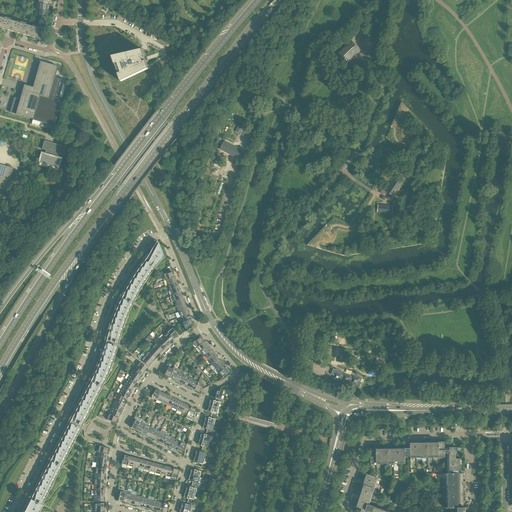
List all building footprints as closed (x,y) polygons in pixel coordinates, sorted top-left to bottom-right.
[(5,18),(0,16),(0,27),(1,28),(1,29),(2,29),(3,29),(4,29),(8,30),(9,30),(10,31),(14,20),(7,18),(6,18),(5,18)] [(122,21),(132,28),(135,23),(126,16),(122,21)] [(20,22),(14,20),(10,31),(12,31),(13,32),(17,33),(18,33),(19,34),(20,34),(23,35),(25,35),(26,35),(29,25),(22,23),(22,22),(20,22)] [(36,27),(29,25),(26,35),(27,36),(29,36),(32,37),(33,37),(33,38),(34,38),(35,38),(38,39),(40,39),(40,40),(42,40),(45,29),(38,27),(37,27),(36,27)] [(351,41),(336,55),(344,64),(360,50),(351,41)] [(141,49),(112,56),(120,80),(148,68),(141,49)] [(14,97),(9,112),(15,114),(27,117),(33,119),(32,120),(31,124),(40,126),(53,130),(54,126),(58,113),(61,102),(62,99),(55,97),(60,80),(54,78),(58,66),(46,63),(45,63),(40,61),(38,68),(36,76),(33,85),(32,87),(24,85),(22,90),(20,99),(14,97)] [(395,127),(398,128),(399,128),(400,125),(406,111),(407,110),(407,109),(408,108),(401,101),(391,125),(392,126),(395,127)] [(254,126),(257,120),(250,117),(248,122),(250,123),(251,122),(253,123),(252,125),(254,126)] [(45,153),(42,153),(42,152),(41,152),(37,165),(58,171),(62,158),(61,158),(60,158),(58,157),(59,154),(63,155),(65,147),(44,141),(42,149),(46,150),(45,153)] [(226,143),(223,147),(241,156),(244,152),(226,143)] [(0,214),(1,212),(0,211),(0,188),(7,190),(13,168),(6,166),(5,169),(0,167),(0,214)] [(423,188),(425,191),(429,189),(424,177),(419,179),(420,182),(423,188)] [(378,205),(377,213),(392,214),(393,206),(378,205)] [(325,226),(306,245),(316,248),(316,247),(317,246),(320,243),(328,234),(330,232),(330,231),(328,229),(325,226)] [(146,258),(142,264),(139,267),(137,270),(135,274),(132,278),(130,281),(128,285),(126,288),(124,292),(122,295),(121,298),(119,302),(118,305),(116,309),(114,313),(113,316),(112,320),(110,324),(109,328),(108,332),(107,335),(106,339),(107,339),(107,340),(108,340),(109,341),(110,341),(111,342),(112,342),(113,342),(114,343),(116,343),(117,343),(118,340),(119,336),(120,332),(121,327),(122,328),(123,328),(125,321),(127,315),(126,315),(127,313),(128,309),(130,305),(131,303),(132,300),(132,301),(134,297),(136,293),(138,289),(139,290),(140,290),(142,287),(144,284),(145,281),(147,279),(146,279),(145,278),(148,275),(150,272),(153,268),(153,267),(155,265),(159,260),(160,261),(162,258),(163,258),(163,257),(163,256),(158,244),(146,258)] [(163,275),(165,280),(174,276),(172,272),(169,273),(169,272),(168,272),(170,271),(168,266),(162,273),(163,275)] [(165,280),(167,285),(176,282),(175,279),(174,276),(165,280)] [(167,285),(170,290),(178,287),(177,285),(178,284),(176,282),(167,285)] [(170,290),(172,296),(181,292),(180,289),(179,290),(178,287),(170,290)] [(172,296),(174,301),(182,298),(181,295),(182,295),(181,292),(172,296)] [(174,301),(176,307),(185,303),(184,300),(183,300),(182,298),(174,301)] [(176,307),(178,312),(186,308),(185,306),(186,306),(185,303),(176,307)] [(178,312),(180,317),(189,314),(188,311),(187,311),(186,308),(178,312)] [(180,317),(182,322),(191,319),(190,317),(190,316),(189,314),(180,317)] [(191,319),(182,322),(185,329),(190,326),(190,325),(193,324),(191,319)] [(172,328),(167,332),(174,339),(175,337),(178,335),(172,328)] [(165,333),(163,335),(170,343),(172,341),(172,340),(174,339),(167,332),(165,333)] [(163,335),(159,339),(166,346),(168,344),(168,345),(170,343),(163,335)] [(153,341),(155,343),(162,350),(164,348),(166,346),(159,339),(157,337),(153,341)] [(193,343),(196,347),(203,341),(200,337),(197,339),(192,343),(193,343)] [(196,347),(200,351),(207,345),(205,343),(203,341),(196,347)] [(72,421),(73,422),(74,422),(75,423),(76,423),(77,424),(78,424),(79,425),(80,425),(82,422),(88,411),(89,411),(96,399),(95,399),(94,398),(100,387),(101,384),(102,384),(103,380),(105,377),(107,372),(108,372),(109,372),(110,369),(111,366),(112,364),(113,362),(114,359),(113,359),(112,359),(113,355),(115,352),(116,348),(116,346),(105,343),(106,343),(105,343),(105,345),(104,349),(102,352),(101,356),(100,359),(99,362),(98,365),(96,369),(95,372),(93,375),(91,379),(71,419),(72,420),(72,421)] [(154,345),(151,347),(158,353),(160,351),(161,352),(162,350),(155,343),(154,345)] [(200,351),(204,356),(211,350),(209,348),(209,347),(207,345),(200,351)] [(151,347),(148,351),(155,358),(157,356),(157,355),(158,353),(151,347)] [(145,349),(142,354),(151,361),(153,359),(154,360),(155,358),(148,351),(145,349)] [(204,356),(208,360),(215,354),(213,351),(212,352),(211,350),(204,356)] [(151,361),(142,354),(138,358),(141,360),(148,366),(151,361)] [(208,360),(211,364),(218,358),(216,356),(217,356),(215,354),(208,360)] [(215,368),(215,369),(222,362),(220,360),(218,358),(211,364),(212,365),(210,367),(212,370),(215,368)] [(138,364),(136,366),(143,372),(144,370),(147,367),(139,361),(138,364)] [(215,369),(219,373),(225,367),(224,365),(222,362),(215,369)] [(134,368),(133,370),(140,376),(142,373),(143,372),(136,366),(134,368)] [(164,375),(169,377),(173,369),(168,367),(168,366),(167,366),(166,366),(161,372),(165,374),(164,375)] [(171,378),(174,380),(179,369),(174,367),(173,369),(169,377),(168,378),(171,379),(171,378)] [(225,367),(219,373),(222,377),(222,378),(227,373),(226,373),(229,371),(225,367)] [(176,381),(179,383),(183,374),(184,372),(179,369),(174,380),(176,381)] [(338,384),(341,385),(343,386),(344,384),(345,385),(352,388),(353,386),(354,387),(359,389),(361,383),(360,382),(361,378),(352,375),(352,376),(343,373),(343,374),(342,373),(343,371),(336,369),(336,370),(333,369),(331,374),(333,375),(332,379),(333,379),(332,380),(336,381),(336,382),(338,383),(338,384)] [(131,373),(129,375),(137,380),(138,379),(140,376),(133,370),(131,373)] [(182,383),(184,385),(188,377),(183,374),(179,383),(181,384),(182,383)] [(128,377),(126,380),(134,385),(136,382),(137,380),(129,375),(128,377)] [(186,386),(189,388),(193,379),(188,377),(184,385),(186,386)] [(192,388),(194,390),(198,382),(193,379),(189,388),(191,389),(192,388)] [(126,380),(123,384),(131,389),(133,387),(134,385),(126,380)] [(198,382),(194,390),(199,392),(200,389),(201,389),(201,390),(204,384),(203,384),(198,382)] [(122,387),(121,389),(129,394),(130,391),(131,389),(123,384),(122,387)] [(214,398),(216,398),(220,399),(222,394),(223,394),(224,394),(224,393),(224,392),(224,391),(223,391),(223,390),(218,388),(217,391),(216,391),(214,398)] [(121,389),(118,394),(126,398),(127,397),(129,394),(121,389)] [(151,397),(156,400),(160,392),(155,390),(154,392),(153,392),(151,397),(151,398),(151,397)] [(156,400),(161,402),(165,394),(163,392),(163,393),(160,392),(156,400)] [(117,397),(115,399),(124,403),(125,400),(126,398),(118,394),(117,397)] [(161,402),(166,405),(170,397),(168,396),(168,395),(165,394),(161,402)] [(166,405),(171,407),(176,399),(173,397),(173,398),(170,397),(166,405)] [(210,400),(208,405),(218,408),(220,402),(223,403),(224,400),(220,399),(216,398),(215,401),(213,400),(213,401),(210,400)] [(115,399),(113,404),(122,408),(123,406),(124,403),(115,399)] [(171,407),(177,410),(181,402),(178,401),(178,400),(176,399),(171,407)] [(177,410),(182,412),(186,404),(183,402),(183,403),(181,402),(177,410)] [(112,406),(111,409),(120,413),(121,410),(122,408),(113,404),(112,406)] [(182,412),(187,415),(191,407),(188,406),(189,405),(186,404),(182,412)] [(212,412),(211,415),(217,417),(218,414),(217,413),(218,408),(208,405),(207,410),(210,411),(210,412),(212,412)] [(191,407),(187,415),(185,418),(193,421),(193,418),(195,412),(194,412),(195,409),(191,407)] [(111,409),(109,414),(118,418),(119,416),(120,413),(111,409)] [(118,418),(109,414),(108,417),(107,420),(116,423),(117,420),(118,418)] [(205,417),(204,422),(213,425),(215,419),(218,420),(219,417),(217,417),(211,415),(210,418),(208,417),(208,418),(205,417)] [(131,428),(136,430),(139,422),(141,419),(135,416),(134,419),(134,420),(132,425),(131,428)] [(69,423),(69,422),(31,497),(23,511),(37,511),(40,507),(41,505),(40,504),(41,502),(42,502),(48,490),(49,491),(55,479),(55,478),(54,478),(60,466),(61,463),(61,464),(67,452),(68,452),(69,452),(75,440),(74,440),(73,440),(79,428),(69,423)] [(138,432),(140,433),(145,424),(139,422),(136,430),(138,431),(138,432)] [(207,429),(206,432),(215,434),(215,431),(212,430),(213,425),(204,422),(202,427),(205,428),(207,429)] [(143,434),(146,435),(150,427),(145,424),(140,433),(143,434)] [(148,437),(151,438),(155,429),(150,427),(146,435),(148,436),(148,437)] [(154,439),(156,440),(160,432),(155,429),(151,438),(153,439),(154,439)] [(158,442),(161,443),(165,435),(167,432),(161,429),(160,432),(156,440),(159,441),(158,442)] [(199,439),(209,442),(211,442),(213,437),(214,437),(215,434),(206,432),(205,435),(203,434),(203,435),(200,434),(199,439)] [(164,444),(166,445),(170,437),(165,435),(161,443),(164,445),(164,444)] [(169,447),(171,448),(175,440),(170,437),(166,445),(169,446),(169,447)] [(202,446),(202,449),(210,451),(208,450),(209,448),(207,447),(209,442),(199,439),(198,444),(200,445),(202,446)] [(174,449),(177,450),(181,442),(175,440),(171,448),(174,450),(174,449)] [(396,448),(393,448),(391,448),(391,447),(385,447),(385,448),(379,448),(379,447),(373,447),(373,448),(370,448),(371,464),(405,464),(405,457),(408,457),(410,457),(410,458),(445,457),(445,471),(461,470),(461,459),(458,459),(458,447),(455,447),(455,445),(448,445),(448,448),(445,448),(445,442),(442,442),(442,441),(436,441),(436,442),(430,442),(430,441),(425,441),(425,442),(419,442),(419,441),(413,441),(413,442),(410,442),(410,448),(408,448),(405,448),(402,448),(402,447),(396,447),(396,448)] [(181,442),(177,450),(181,452),(183,450),(184,450),(184,451),(186,444),(186,445),(181,442)] [(196,451),(194,456),(204,459),(206,453),(209,454),(210,451),(202,449),(201,452),(199,451),(199,452),(196,451)] [(121,464),(127,465),(129,456),(124,455),(123,458),(121,464)] [(127,465),(132,467),(135,457),(132,457),(129,456),(127,465)] [(204,459),(194,456),(193,461),(196,462),(203,464),(204,459)] [(138,468),(143,470),(146,460),(143,459),(143,460),(140,459),(138,468)] [(149,471),(154,473),(157,463),(154,463),(151,462),(149,471)] [(160,474),(165,476),(168,466),(165,466),(162,465),(160,474)] [(173,468),(171,477),(170,480),(176,482),(178,473),(177,473),(178,470),(173,468)] [(445,508),(454,508),(453,511),(465,511),(465,507),(464,507),(463,473),(445,473),(445,508)] [(193,482),(192,484),(200,486),(201,484),(200,483),(201,478),(199,477),(189,474),(188,480),(191,480),(191,481),(193,482)] [(360,476),(360,478),(359,480),(363,481),(361,488),(357,487),(355,490),(361,492),(358,499),(353,497),(352,501),(356,503),(355,506),(362,509),(360,511),(385,511),(374,508),(375,507),(368,504),(377,477),(367,474),(365,478),(360,476)] [(186,486),(185,491),(195,494),(197,495),(199,489),(200,486),(192,484),(191,487),(189,486),(189,487),(186,486)] [(118,500),(123,501),(126,490),(118,488),(118,491),(119,491),(118,497),(119,497),(118,500)] [(128,503),(131,494),(131,492),(126,490),(123,501),(123,502),(126,503),(126,502),(128,503)] [(188,498),(187,501),(196,503),(194,503),(194,500),(193,500),(195,494),(185,491),(183,497),(186,497),(186,498),(188,498)] [(137,505),(139,506),(142,497),(136,496),(134,505),(137,506),(137,505)] [(150,509),(153,500),(154,497),(148,496),(147,499),(145,508),(148,509),(148,508),(150,509)] [(182,503),(180,508),(193,511),(194,511),(195,508),(194,508),(194,506),(195,506),(196,503),(187,501),(187,504),(185,503),(184,504),(182,503)] [(159,511),(161,511),(164,503),(158,502),(156,511),(159,511)] [(164,503),(161,511),(166,511),(167,510),(168,510),(168,511),(170,505),(169,504),(169,505),(164,503)]
